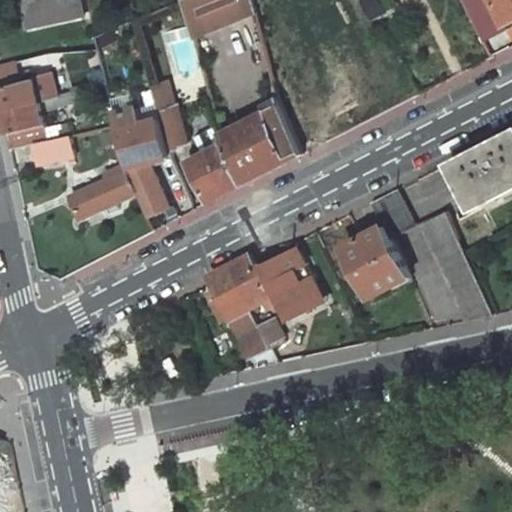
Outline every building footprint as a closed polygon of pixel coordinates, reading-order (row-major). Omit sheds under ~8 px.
[(22,0),(26,15),(31,3),(37,1),(36,0),(22,0)] [(29,30),(88,17),(84,0),(36,0),(37,1),(31,3),(26,15),(29,30)] [(185,0),(187,5),(190,18),(195,39),(257,12),(253,0),(185,0)] [(380,0),(365,0),(363,1),(373,20),(387,12),(382,3),(380,0)] [(511,0),(492,0),(504,24),(508,31),(511,28),(511,0)] [(55,74),(24,82),(20,62),(0,66),(0,88),(5,113),(42,103),(62,98),(55,74)] [(189,144),(171,79),(158,84),(154,85),(161,112),(172,153),(189,144)] [(280,97),(262,106),(265,114),(283,105),(280,97)] [(45,113),(42,103),(5,113),(13,149),(37,144),(49,141),(45,113)] [(305,154),(283,105),(265,114),(222,136),(227,145),(246,185),(305,154)] [(141,118),(138,107),(116,114),(119,126),(127,160),(128,162),(129,169),(140,193),(145,204),(151,218),(174,207),(153,162),(141,118)] [(172,153),(161,112),(141,118),(153,162),(172,153)] [(511,131),(451,163),(476,212),(511,194),(511,131)] [(107,143),(117,141),(115,132),(105,134),(107,143)] [(37,144),(42,165),(69,159),(78,157),(73,136),(49,141),(37,144)] [(227,145),(195,162),(198,168),(214,201),(246,185),(227,145)] [(105,173),(107,179),(129,169),(128,162),(105,173)] [(107,179),(73,195),(83,218),(106,208),(117,203),(140,193),(129,169),(107,179)] [(387,226),(393,238),(419,225),(400,189),(374,202),(387,226)] [(117,203),(106,208),(109,215),(121,210),(117,203)] [(469,256),(449,213),(422,226),(468,321),(497,315),(469,256)] [(364,238),(348,246),(374,298),(413,278),(393,238),(387,226),(364,238)] [(233,264),(254,307),(259,305),(268,301),(271,306),(276,304),(277,306),(289,301),(297,318),(316,308),(308,292),(320,286),(303,252),(268,269),(266,264),(259,268),(257,263),(253,255),(233,264)] [(254,307),(233,264),(212,274),(217,285),(219,289),(211,292),(219,308),(226,304),(232,317),(233,318),(234,318),(253,355),(259,352),(260,354),(273,348),(263,326),(256,312),(254,307)] [(308,292),(316,308),(328,303),(320,286),(308,292)] [(225,320),(232,317),(226,304),(219,308),(225,320)] [(287,339),(277,319),(263,326),(273,348),(287,341),(286,339),(287,339)] [(156,431),(160,455),(246,439),(241,415),(156,431)]
